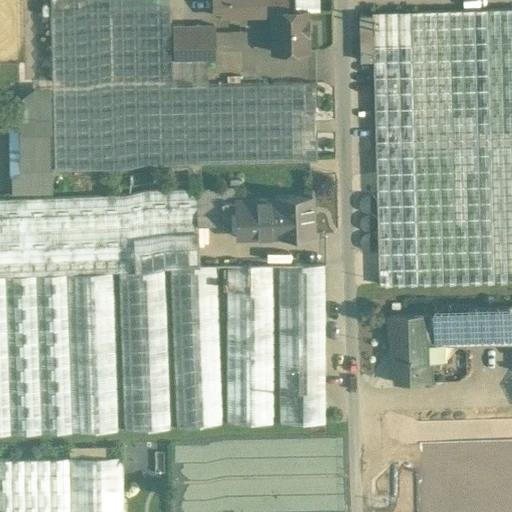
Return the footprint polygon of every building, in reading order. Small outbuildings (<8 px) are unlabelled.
[(168,0),(48,0),(52,165),(316,159),(314,82),(206,84),(170,85),(170,57),(168,0)] [(235,0),(212,0),(212,14),(236,13),(235,0)] [(293,0),(235,0),(236,13),(271,12),(272,51),(306,50),(305,32),(307,32),(307,19),(305,19),(305,9),(294,10),(293,0)] [(511,7),(373,11),(373,15),(374,60),(379,284),(511,280),(511,7)] [(374,60),(373,15),(360,15),(361,60),(374,60)] [(213,24),(171,25),(172,57),(206,57),(214,56),(213,24)] [(172,57),(170,57),(170,85),(206,84),(206,57),(172,57)] [(10,170),(50,170),(48,82),(32,83),(8,107),(10,170)] [(242,185),(195,187),(196,224),(197,224),(234,223),(234,198),(242,198),(242,185)] [(195,187),(0,193),(0,256),(132,252),(131,232),(197,230),(197,224),(196,224),(195,187)] [(242,198),(234,198),(234,223),(235,235),(312,233),(311,194),(274,195),(274,197),(242,198)] [(197,230),(131,232),(132,252),(0,256),(0,271),(111,267),(117,267),(163,265),(169,265),(199,264),(197,230)] [(199,264),(169,265),(175,424),(221,423),(216,263),(199,264)] [(271,263),(226,263),(226,278),(221,278),(221,284),(226,284),(226,291),(271,290),(271,263)] [(324,263),(278,263),(278,422),(324,422),(324,263)] [(163,265),(117,267),(122,426),(169,425),(163,265)] [(111,267),(0,271),(0,430),(116,426),(111,267)] [(226,291),(225,291),(226,422),(272,422),(272,290),(271,290),(226,291)] [(445,343),(511,341),(511,305),(469,307),(469,314),(444,315),(445,343)] [(428,313),(390,314),(390,351),(395,351),(395,381),(430,380),(429,344),(445,343),(444,315),(428,315),(428,313)] [(333,465),(332,446),(305,447),(306,466),(333,465)] [(120,511),(119,452),(67,453),(68,511),(120,511)] [(68,511),(67,453),(0,454),(0,511),(68,511)]
